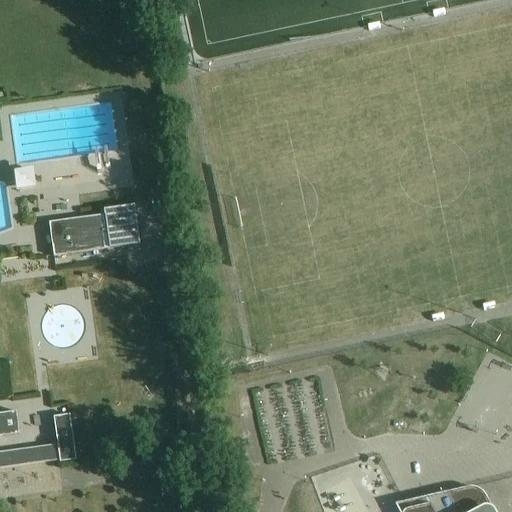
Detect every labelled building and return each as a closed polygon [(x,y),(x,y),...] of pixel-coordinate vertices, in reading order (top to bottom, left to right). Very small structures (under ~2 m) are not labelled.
[(14,173),(17,191),(34,189),(31,171),(14,173)] [(104,210),(105,217),(49,225),(54,258),(110,251),(141,246),(136,206),(104,210)] [(0,438),(20,435),(17,413),(0,415),(0,438)] [(70,416),(54,418),(57,446),(0,454),(0,470),(60,462),(60,464),(76,462),(70,416)] [(492,511),(485,497),(483,495),(482,493),(480,492),(477,490),(474,489),(471,489),(468,489),(396,506),(394,507),(394,508),(394,509),(395,511),(492,511)]
